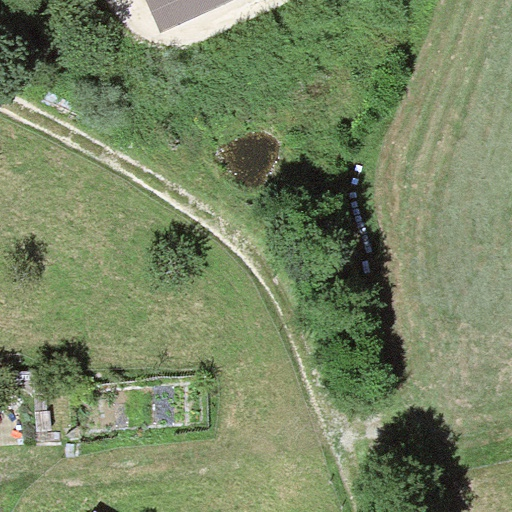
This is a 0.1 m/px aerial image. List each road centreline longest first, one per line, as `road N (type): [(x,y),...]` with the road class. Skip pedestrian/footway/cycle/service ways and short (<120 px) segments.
road 1 (track): [(252,260),(0,89)]
road 2 (track): [(252,260),(297,325),(366,511)]
